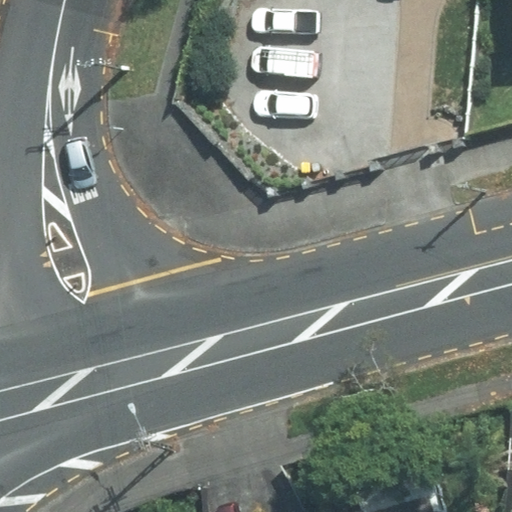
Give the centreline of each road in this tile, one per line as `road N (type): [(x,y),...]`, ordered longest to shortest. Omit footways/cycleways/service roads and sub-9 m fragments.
road 1 (tertiary): [(511,270),(104,375)]
road 2 (residential): [(104,375),(72,299),(45,177),(74,0)]
